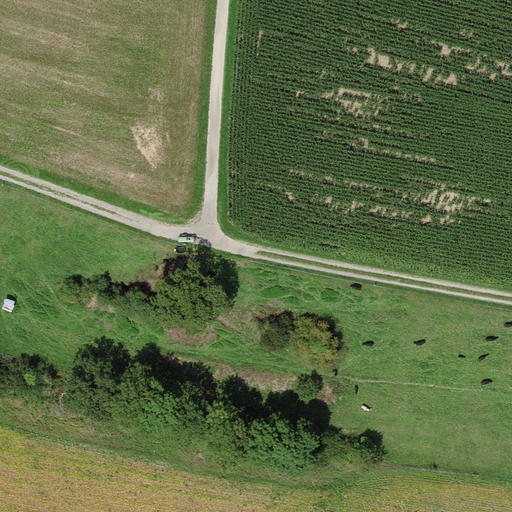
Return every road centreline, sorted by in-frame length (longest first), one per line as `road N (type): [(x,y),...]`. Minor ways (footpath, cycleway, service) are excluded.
road 1 (track): [(223,0),(205,238),(0,173)]
road 2 (track): [(205,238),(511,301)]
